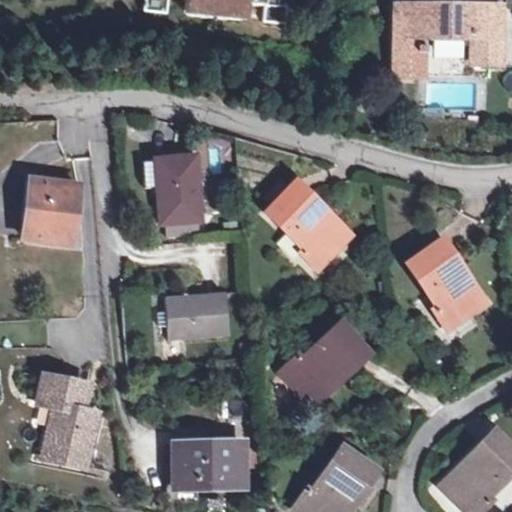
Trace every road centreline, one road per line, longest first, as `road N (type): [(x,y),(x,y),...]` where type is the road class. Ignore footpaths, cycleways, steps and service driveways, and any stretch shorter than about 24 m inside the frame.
road 1 (residential): [(97,94),(430,174),(511,180)]
road 2 (residential): [(97,94),(116,304)]
road 3 (residential): [(511,382),(455,412),(418,445),(401,511)]
